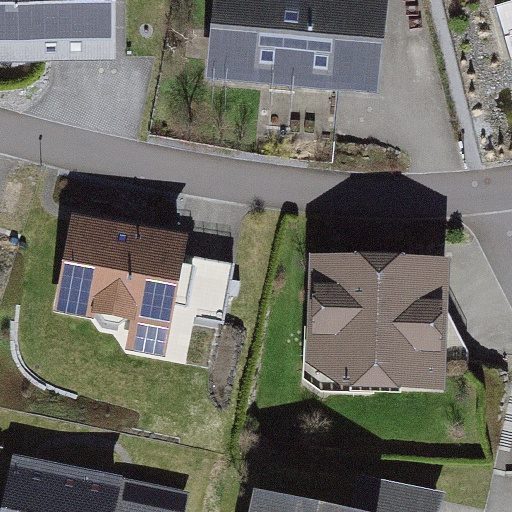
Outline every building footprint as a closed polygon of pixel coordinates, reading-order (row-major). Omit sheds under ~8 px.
[(132,66),(131,0),(0,0),(0,77),(41,77),(41,67),(132,66)] [(403,0),(226,0),(222,83),(397,94),(403,0)] [(511,11),(501,15),(511,52),(511,11)] [(198,235),(78,218),(63,319),(106,326),(105,334),(128,337),(126,351),(180,359),(198,235)] [(336,368),(361,389),(463,392),(467,260),(321,255),(318,366),(336,368)] [(197,511),(200,500),(18,458),(7,506),(0,504),(0,511),(197,511)] [(360,506),(267,487),(262,511),(452,511),(456,497),(366,478),(360,506)]
